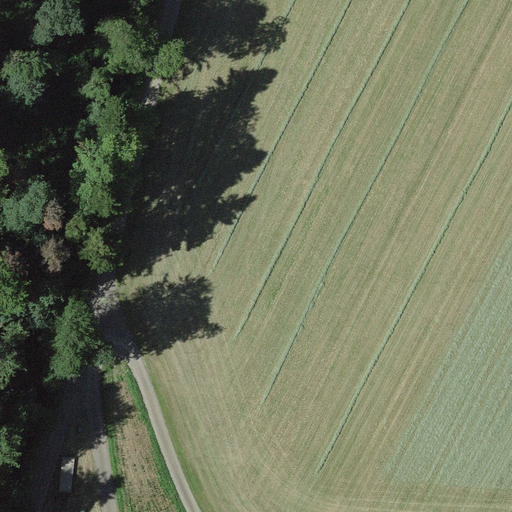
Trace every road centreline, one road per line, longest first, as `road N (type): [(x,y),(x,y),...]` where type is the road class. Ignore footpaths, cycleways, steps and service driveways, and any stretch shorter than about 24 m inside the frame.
road 1 (unclassified): [(172,0),(78,321),(85,363)]
road 2 (unclassified): [(85,363),(121,351),(140,363),(194,511)]
road 3 (unclassified): [(85,363),(108,511)]
